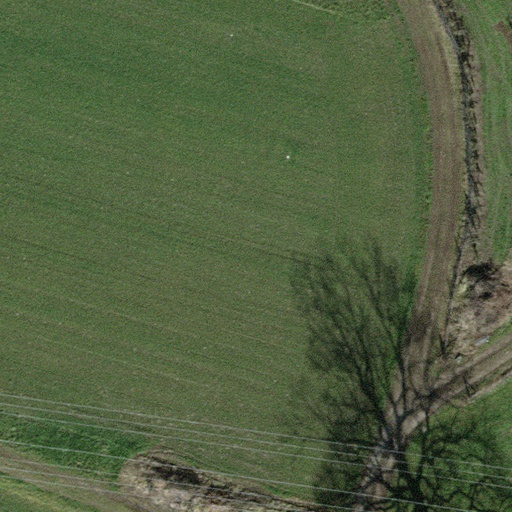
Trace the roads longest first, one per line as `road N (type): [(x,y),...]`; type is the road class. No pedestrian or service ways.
road 1 (track): [(402,429),(435,114),(397,0)]
road 2 (track): [(211,511),(0,435)]
road 3 (track): [(376,511),(402,429),(511,365)]
